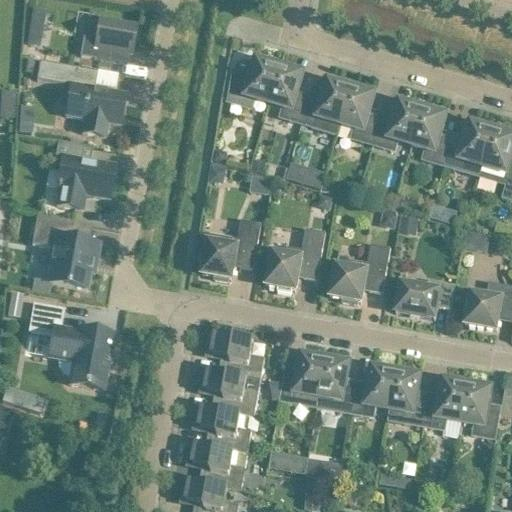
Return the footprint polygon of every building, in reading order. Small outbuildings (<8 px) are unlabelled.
[(33,11),(26,47),(40,50),(46,14),(33,11)] [(83,40),(79,60),(128,68),(130,57),(131,58),(136,29),(99,22),(96,42),(83,40)] [(269,107),(281,66),(268,62),(267,67),(257,64),(251,85),(234,80),(235,74),(234,74),(228,106),(252,113),(255,102),(269,107)] [(39,64),(36,83),(70,90),(65,120),(84,123),(81,137),(105,141),(107,127),(120,130),(126,98),(94,92),(97,75),(39,64)] [(295,70),(281,66),(269,107),(283,111),(280,121),(302,128),(309,102),(297,98),(303,77),(293,74),(295,70)] [(340,128),(353,87),(339,83),(338,88),(328,85),(322,106),(309,102),(302,128),(323,134),(326,124),(340,128)] [(366,91),(353,87),(340,128),(355,132),(351,142),(373,149),(381,123),(368,120),(374,98),(365,96),(366,91)] [(412,149),(424,108),(411,104),(409,109),(400,106),(393,127),(381,123),(373,149),(395,155),(398,145),(412,149)] [(444,170),(452,144),(439,141),(446,120),(436,117),(437,112),(424,108),(412,149),(426,153),(423,164),(444,170)] [(480,181),(495,129),(482,125),(481,130),(471,127),(465,148),(452,144),(444,170),(480,181)] [(509,133),(495,129),(480,181),(506,188),(502,202),(511,204),(511,162),(511,157),(511,139),(507,138),(509,133)] [(57,145),(52,174),(59,175),(56,193),(59,194),(56,210),(82,214),(85,197),(92,199),(109,202),(115,169),(90,164),(92,151),(57,145)] [(292,167),(287,184),(294,186),(299,170),(292,167)] [(442,226),(446,212),(434,209),(430,222),(442,226)] [(397,218),(383,216),(382,225),(386,231),(395,232),(397,218)] [(37,219),(31,248),(54,252),(47,287),(87,294),(92,264),(96,265),(99,248),(73,243),(76,226),(37,219)] [(208,245),(202,278),(215,281),(214,284),(228,286),(229,283),(232,284),(235,268),(240,269),(240,271),(253,273),(262,228),(242,224),(238,243),(224,240),(222,248),(208,245)] [(273,256),(267,289),(278,292),(278,295),(292,298),(292,294),(296,295),(299,280),(304,281),(304,283),(318,285),(327,238),(307,234),(303,254),(289,251),(287,259),(273,256)] [(472,254),(475,238),(467,237),(464,252),(472,254)] [(336,269),(331,301),(343,303),(342,306),(357,309),(358,306),(362,306),(364,293),(370,293),(369,295),(383,298),(391,252),(371,249),(368,267),(353,265),(352,272),(336,269)] [(401,287),(396,317),(436,323),(438,311),(451,314),(456,289),(431,285),(426,288),(426,292),(401,287)] [(471,297),(465,329),(497,334),(500,317),(511,318),(511,290),(489,286),(487,300),(471,297)] [(23,297),(11,295),(7,319),(19,321),(23,297)] [(33,307),(28,336),(52,340),(49,361),(58,363),(59,371),(63,377),(70,381),(69,388),(103,394),(113,339),(79,332),(78,335),(61,332),(65,313),(33,307)] [(226,361),(223,376),(223,377),(261,384),(265,362),(251,359),(253,344),(216,337),(215,344),(211,343),(208,358),(226,361)] [(319,401),(326,359),(313,356),(312,361),(302,359),(298,381),(287,379),(288,373),(287,373),(281,405),(303,409),(305,398),(319,401)] [(340,361),(326,359),(319,401),(333,403),(332,412),(332,414),(352,418),(357,392),(345,389),(349,368),(339,366),(340,361)] [(390,413),(397,371),(384,369),(383,374),(373,372),(369,394),(357,392),(352,418),(373,421),(375,411),(390,413)] [(397,371),(390,413),(388,424),(423,430),(428,404),(416,402),(420,380),(410,379),(411,374),(397,371)] [(254,422),(261,384),(223,377),(223,376),(210,374),(209,381),(204,380),(201,394),(219,397),(216,413),(216,414),(240,418),(240,419),(254,422)] [(460,426),(468,384),(455,382),(454,386),(444,384),(440,407),(428,404),(423,430),(444,434),(446,423),(460,426)] [(482,387),(468,384),(460,426),(475,428),(473,439),(494,443),(498,422),(499,422),(501,410),(500,410),(499,417),(487,415),(491,393),(481,391),(482,387)] [(511,394),(505,393),(501,419),(511,420),(511,394)] [(238,433),(240,419),(240,418),(216,414),(216,413),(203,411),(202,417),(198,416),(195,431),(213,434),(210,450),(234,455),(234,456),(248,458),(252,435),(238,433)] [(231,469),(234,456),(234,455),(210,450),(197,447),(196,454),(191,453),(189,468),(206,471),(203,486),(203,487),(227,491),(227,492),(241,495),(245,472),(231,469)] [(307,463),(305,481),(339,486),(341,469),(307,463)] [(381,478),(380,489),(398,492),(399,481),(381,478)] [(225,506),(227,492),(227,491),(203,487),(203,486),(191,484),(189,491),(185,490),(182,504),(200,507),(198,511),(238,511),(239,509),(225,506)] [(307,487),(307,495),(320,496),(321,488),(307,487)]
